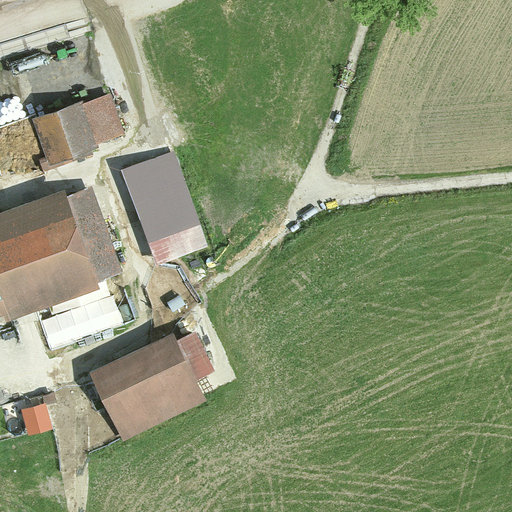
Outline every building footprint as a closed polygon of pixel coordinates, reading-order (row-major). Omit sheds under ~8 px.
[(111,92),(0,131),(0,161),(6,178),(126,134),(111,92)] [(171,148),(121,164),(151,260),(201,244),(171,148)] [(82,179),(0,208),(0,317),(117,275),(82,179)] [(92,365),(128,440),(207,404),(171,328),(92,365)] [(51,398),(24,405),(32,431),(58,424),(51,398)]
